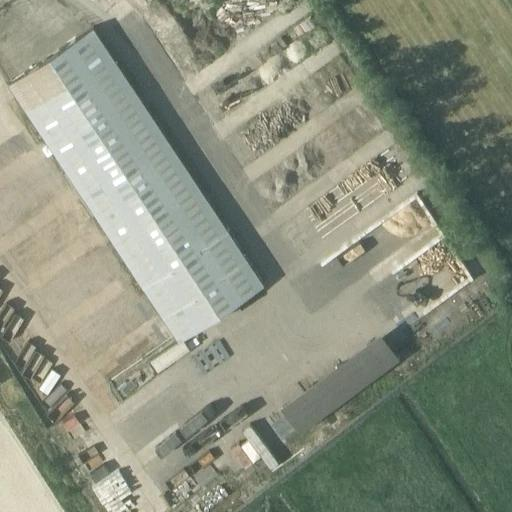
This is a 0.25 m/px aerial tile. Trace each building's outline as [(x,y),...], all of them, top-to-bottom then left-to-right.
[(180,341),(265,285),(94,27),(10,83),(180,341)] [(195,37),(154,66),(170,90),(212,62),(195,37)] [(382,330),(281,404),(300,430),(401,356),(382,330)] [(158,365),(192,347),(187,337),(153,355),(158,365)] [(54,425),(63,441),(104,418),(95,402),(54,425)] [(93,443),(73,456),(109,511),(128,511),(135,507),(93,443)]
